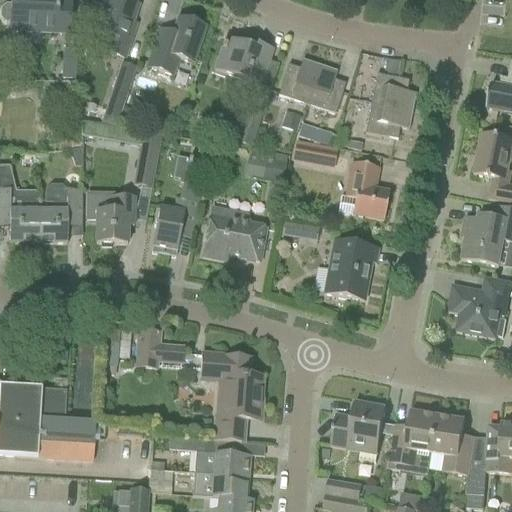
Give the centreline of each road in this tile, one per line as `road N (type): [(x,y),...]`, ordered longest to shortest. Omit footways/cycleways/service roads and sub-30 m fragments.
road 1 (unclassified): [(397,370),(456,55)]
road 2 (unclassified): [(314,347),(159,306),(0,300)]
road 3 (unclassified): [(456,55),(370,40),(248,0)]
road 4 (unclassified): [(314,347),(294,511)]
